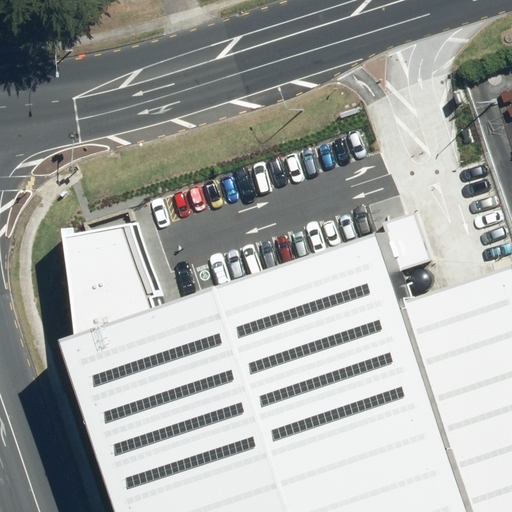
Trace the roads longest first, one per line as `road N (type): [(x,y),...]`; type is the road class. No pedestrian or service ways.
road 1 (secondary): [(0,106),(158,80),(417,0)]
road 2 (unknown): [(366,15),(385,125),(378,154),(359,174),(303,202),(145,246)]
